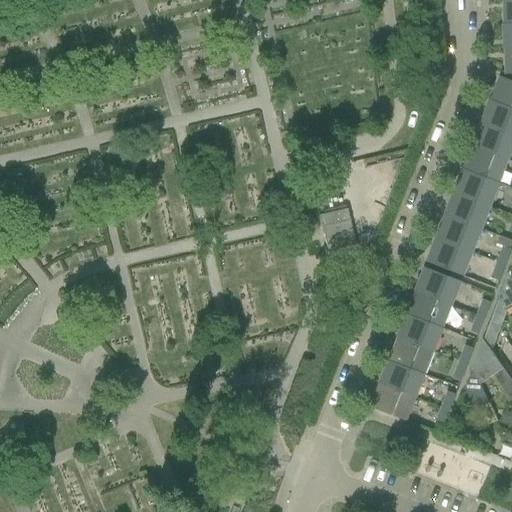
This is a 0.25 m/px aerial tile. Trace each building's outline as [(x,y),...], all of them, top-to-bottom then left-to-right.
[(511,0),(503,1),(504,25),(511,25),(511,0)] [(511,82),(500,78),(491,101),(511,109),(511,82)] [(511,109),(491,101),(482,124),(511,136),(511,109)] [(511,136),(482,124),(473,147),(508,161),(511,150),(511,136)] [(473,147),(464,171),(499,184),(508,161),(473,147)] [(464,171),(455,193),(490,207),(499,184),(464,171)] [(455,193),(446,217),(481,230),(490,207),(455,193)] [(346,210),(318,217),(328,262),(356,256),(346,210)] [(446,217),(437,240),(472,254),(481,230),(446,217)] [(497,244),(511,249),(511,245),(511,242),(499,237),(497,244)] [(472,254),(437,240),(428,263),(463,277),(472,254)] [(502,247),(496,263),(505,267),(511,251),(502,247)] [(496,263),(490,279),(499,283),(505,267),(496,263)] [(425,269),(416,292),(451,306),(461,283),(425,269)] [(508,276),(499,301),(499,302),(506,312),(511,308),(511,283),(511,282),(508,276)] [(416,292),(407,316),(442,329),(451,306),(416,292)] [(482,300),(476,316),(485,319),(492,304),(482,300)] [(499,301),(490,323),(501,326),(504,318),(506,312),(499,302),(499,301)] [(407,316),(398,339),(433,353),(442,329),(407,316)] [(476,316),(470,332),(479,336),(485,319),(476,316)] [(501,326),(490,323),(486,336),(496,339),(501,326)] [(486,336),(484,341),(492,352),(496,339),(486,336)] [(398,339),(389,362),(424,376),(433,353),(398,339)] [(473,366),(482,384),(493,377),(503,370),(504,370),(492,352),(484,341),(483,340),(473,366)] [(465,346),(458,362),(467,366),(474,350),(465,346)] [(389,362),(380,385),(415,399),(424,376),(389,362)] [(458,362),(452,379),(461,382),(467,366),(458,362)] [(511,382),(503,370),(493,377),(511,403),(511,402),(511,382)] [(415,399),(380,385),(371,409),(406,422),(415,399)] [(480,387),(466,394),(472,405),(479,408),(488,403),(480,387)] [(447,392),(440,408),(449,412),(456,396),(447,392)] [(440,408),(434,424),(442,427),(443,428),(449,412),(440,408)] [(511,436),(504,433),(500,443),(511,447),(511,436)]
